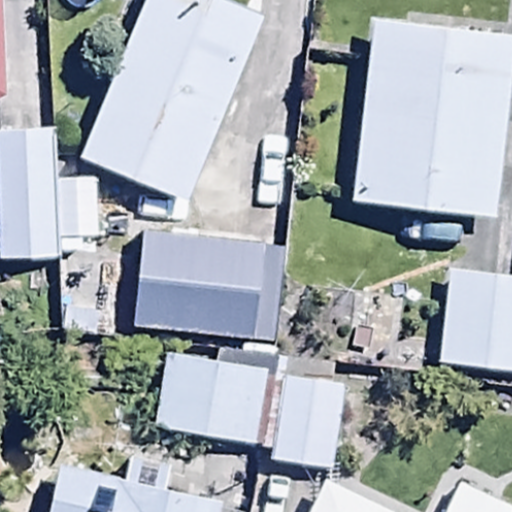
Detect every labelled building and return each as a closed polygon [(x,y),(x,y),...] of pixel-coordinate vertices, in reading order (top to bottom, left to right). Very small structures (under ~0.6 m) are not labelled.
[(261,33),(181,0),(148,0),(77,176),(184,220),(261,33)] [(511,49),(511,48),(367,34),(349,215),(494,229),(511,49)] [(0,145),(0,272),(54,271),(51,144),(0,145)] [(283,259),(136,241),(125,341),(271,358),(283,259)] [(104,259),(63,258),(61,343),(115,345),(116,304),(103,303),(104,259)] [(511,384),(511,291),(443,286),(436,378),(511,384)] [(202,372),(204,364),(153,355),(144,404),(155,406),(149,439),(252,457),(267,371),(214,362),(212,373),(202,372)] [(272,366),(259,458),(267,459),(265,477),(329,486),(334,445),(341,396),(327,394),(330,374),(272,366)] [(334,445),(372,451),(379,397),(342,392),(341,396),(334,445)] [(213,511),(56,477),(48,511),(213,511)] [(316,511),(485,511),(455,497),(448,511),(365,511),(325,493),(316,511)]
